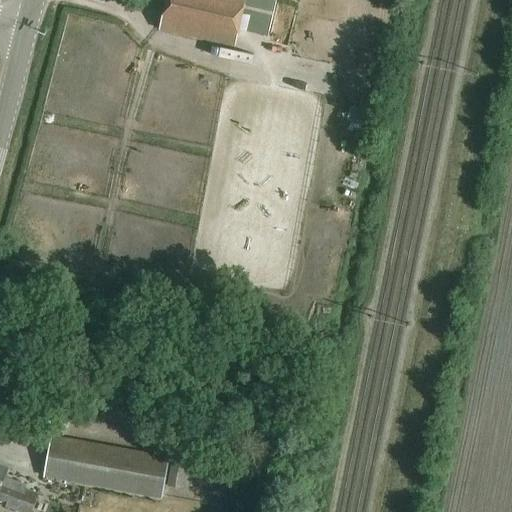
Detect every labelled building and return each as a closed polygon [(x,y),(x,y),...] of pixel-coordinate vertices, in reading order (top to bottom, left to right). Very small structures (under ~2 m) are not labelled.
[(164,0),(159,26),(235,43),(241,17),(244,0),(164,0)] [(355,147),(354,164),(374,165),(377,128),(351,126),(349,147),(355,147)] [(112,395),(100,401),(105,411),(117,405),(112,395)] [(0,432),(0,440),(49,441),(49,432),(0,432)] [(51,435),(43,478),(162,499),(164,488),(174,490),(180,463),(169,460),(170,456),(51,435)] [(22,490),(4,483),(9,471),(0,466),(0,503),(17,511),(19,511),(32,511),(39,495),(23,488),(22,490)]
